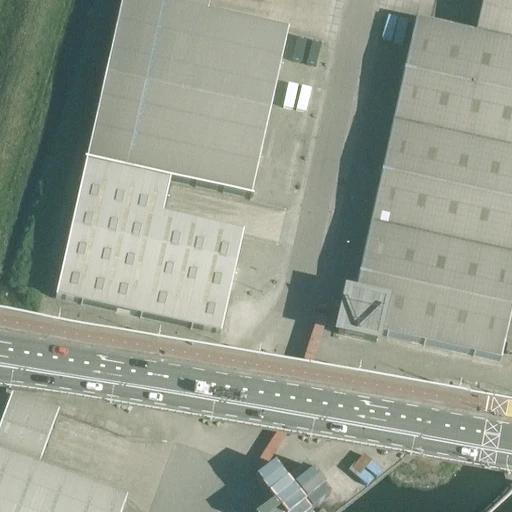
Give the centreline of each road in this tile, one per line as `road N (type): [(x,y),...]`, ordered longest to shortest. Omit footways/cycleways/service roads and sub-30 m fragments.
road 1 (primary): [(511,452),(0,364)]
road 2 (unclassified): [(313,288),(379,0)]
